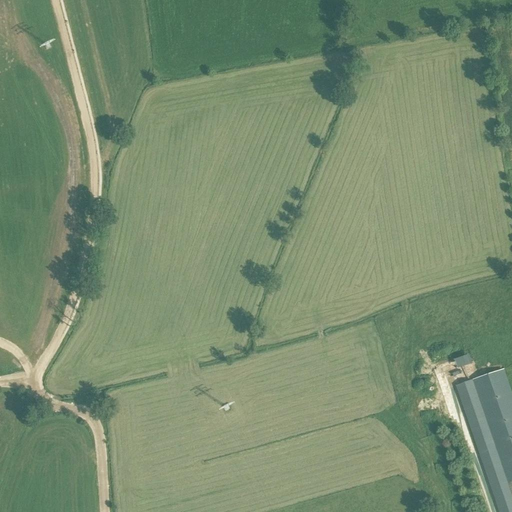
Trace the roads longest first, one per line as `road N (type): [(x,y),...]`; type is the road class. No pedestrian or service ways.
road 1 (track): [(69,317),(87,242),(94,159),(54,0)]
road 2 (track): [(106,511),(98,427),(35,390),(69,317)]
